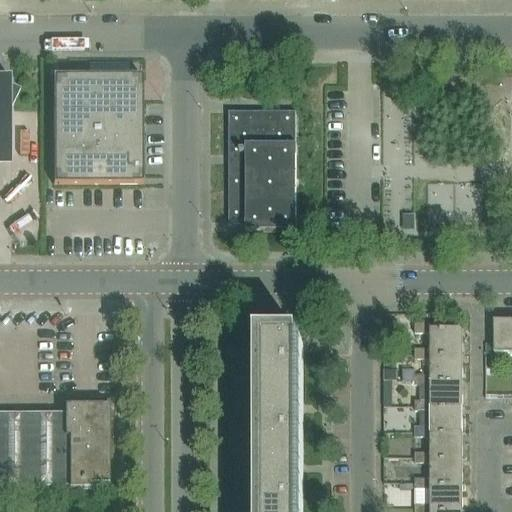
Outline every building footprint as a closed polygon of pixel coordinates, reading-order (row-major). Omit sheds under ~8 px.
[(49,77),(57,77),(57,65),(49,65),(49,77)] [(19,92),(10,87),(10,78),(8,78),(8,84),(3,84),(0,82),(0,157),(8,158),(8,161),(10,161),(10,113),(19,92)] [(142,78),(141,78),(52,78),(53,186),(142,186),(142,78)] [(414,91),(402,92),(402,108),(415,108),(414,91)] [(295,113),(228,113),(228,223),(245,223),(245,232),(296,232),(296,223),(296,155),(297,155),(297,146),(294,146),(294,142),(295,142),(295,113)] [(402,216),(402,232),(415,232),(414,216),(402,216)] [(398,323),(386,324),(387,340),(393,340),(392,332),(398,332),(398,323)] [(511,323),(494,323),(494,355),(511,355),(511,323)] [(429,336),(429,351),(429,357),(462,357),(462,331),(431,331),(431,325),(414,325),(414,336),(429,336)] [(257,335),(256,511),(302,511),(303,340),(296,340),(296,335),(257,335)] [(429,357),(429,351),(414,352),(414,362),(429,362),(429,377),(429,383),(462,383),(462,357),(429,357)] [(414,370),(400,370),(401,384),(414,384),(414,377),(414,370)] [(418,388),(418,403),(430,403),(430,409),(462,409),(462,383),(429,383),(429,377),(414,377),(414,384),(414,388),(418,388)] [(414,413),(419,413),(419,429),(430,429),(430,435),(462,435),(462,409),(430,409),(430,403),(418,403),(414,403),(414,413)] [(109,407),(108,407),(88,407),(65,407),(65,415),(0,413),(0,487),(69,488),(69,490),(109,490),(109,407)] [(430,429),(419,429),(414,429),(414,440),(429,440),(429,455),(429,461),(462,461),(462,435),(430,435),(430,429)] [(429,461),(429,455),(414,455),(414,465),(430,465),(430,481),(430,487),(462,487),(462,461),(429,461)] [(430,487),(430,481),(414,481),(414,491),(429,491),(429,507),(430,507),(430,511),(462,511),(462,487),(430,487)]
